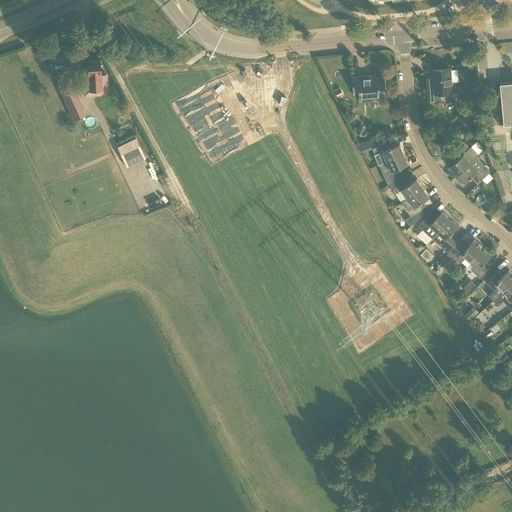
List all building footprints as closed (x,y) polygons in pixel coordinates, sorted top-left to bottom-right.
[(290,0),(293,8),(315,0),(290,0)] [(100,59),(87,60),(88,76),(83,76),(84,91),(107,89),(106,74),(101,74),(100,59)] [(427,84),(429,101),(442,100),(441,92),(450,91),(452,91),(451,70),(433,71),(434,84),(428,85),(428,84),(427,84)] [(374,99),(385,97),(384,88),(386,88),(385,77),(370,78),(370,75),(360,76),(361,90),(359,90),(360,102),(374,101),(374,99)] [(82,109),(84,108),(72,81),(59,87),(73,120),(85,115),(82,109)] [(511,82),(501,84),(504,125),(511,124),(511,82)] [(366,129),(359,127),(356,134),(363,136),(366,129)] [(436,140),(439,158),(450,156),(447,140),(455,139),(454,133),(446,134),(447,138),(436,140)] [(117,146),(126,166),(145,158),(139,146),(135,148),(132,139),(117,146)] [(363,153),(373,149),(371,146),(378,143),(377,139),(369,140),(365,141),(359,144),(363,153)] [(388,161),(404,153),(400,143),(388,149),(385,143),(373,149),(376,155),(383,151),(388,161)] [(472,146),(470,148),(466,144),(456,153),(460,157),(450,166),(458,175),(471,162),(479,154),(472,146)] [(387,180),(388,180),(399,175),(397,169),(409,164),(404,153),(388,161),(393,171),(385,174),(387,180)] [(471,162),(458,175),(465,183),(475,174),(479,178),(489,169),(485,164),(478,170),(471,162)] [(497,178),(501,195),(505,194),(501,177),(497,178)] [(408,198),(423,187),(417,178),(406,186),(403,181),(392,189),(395,194),(402,189),(408,198)] [(419,204),(430,196),(423,187),(408,198),(402,203),(409,212),(408,212),(412,217),(423,209),(419,204)] [(442,211),(434,220),(428,215),(419,226),(433,239),(433,238),(451,219),(442,211)] [(451,219),(433,238),(440,244),(447,251),(448,253),(446,255),(447,256),(461,240),(453,233),(459,226),(451,219)] [(467,266),(471,261),(483,247),(474,239),(468,246),(461,240),(447,256),(452,260),(455,256),(462,262),(467,266)] [(483,247),(471,261),(476,265),(472,270),(481,278),(491,266),(486,262),(492,255),(483,247)] [(431,255),(425,250),(421,254),(427,260),(431,255)] [(503,291),(511,283),(511,272),(509,270),(502,276),(498,272),(487,282),(495,291),(499,286),(503,291)] [(511,283),(503,291),(508,296),(503,300),(511,308),(511,306),(511,283)] [(470,321),(475,316),(470,310),(465,315),(470,321)] [(490,329),(483,334),(487,339),(493,333),(490,329)] [(506,360),(502,353),(496,357),(501,364),(506,360)]
